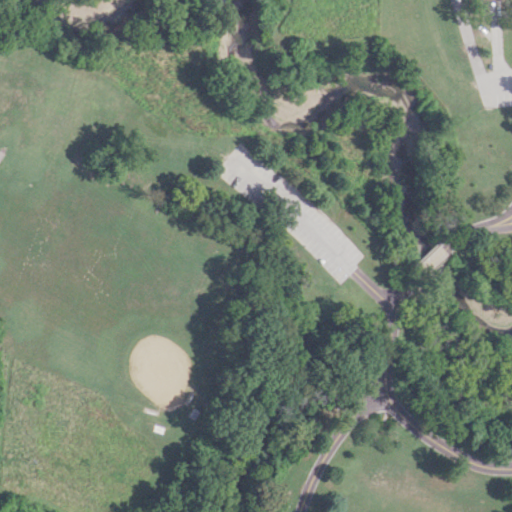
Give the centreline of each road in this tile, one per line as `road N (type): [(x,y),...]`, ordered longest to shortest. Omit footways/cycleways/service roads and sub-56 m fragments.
road 1 (residential): [(419,272),(394,304),(386,398),(450,451),(511,467)]
road 2 (residential): [(300,511),(332,441),(383,388)]
